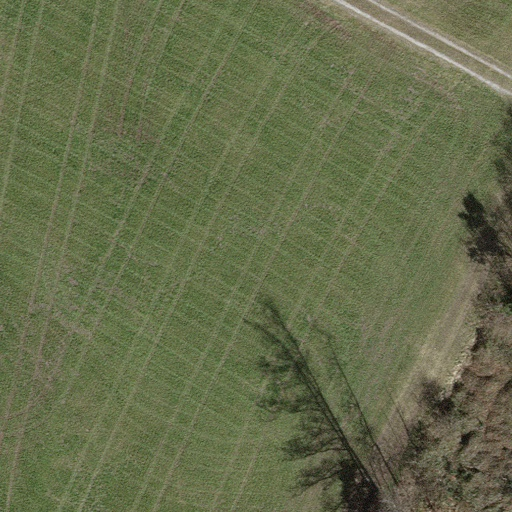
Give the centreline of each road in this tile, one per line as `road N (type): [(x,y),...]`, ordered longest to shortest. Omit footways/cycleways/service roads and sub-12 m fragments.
road 1 (track): [(511,187),(347,511)]
road 2 (track): [(355,0),(511,85)]
